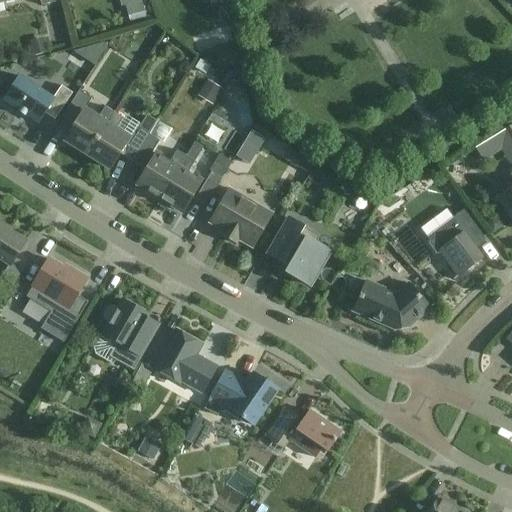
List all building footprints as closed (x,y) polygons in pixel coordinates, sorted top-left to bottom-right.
[(142,2),(126,6),(128,16),(144,12),(142,2)] [(43,42),(32,45),(35,56),(47,53),(43,42)] [(53,99),(20,77),(4,101),(38,123),(44,113),(55,120),(72,94),(61,86),(53,99)] [(208,82),(198,97),(212,106),(222,90),(208,82)] [(87,155),(114,113),(105,107),(98,119),(84,111),(92,99),(79,91),(62,118),(74,126),(65,141),(87,155)] [(119,154),(131,161),(148,134),(139,128),(136,127),(129,139),(116,130),(123,119),(114,113),(87,155),(110,169),(119,154)] [(146,116),(139,128),(148,134),(156,122),(146,116)] [(511,125),(493,137),(510,165),(511,163),(511,125)] [(148,134),(131,161),(143,169),(160,141),(148,134)] [(186,156),(160,199),(183,213),(201,182),(188,174),(203,148),(194,143),(186,156)] [(296,165),(301,156),(286,148),(281,157),(296,165)] [(137,185),(160,199),(186,156),(177,151),(170,162),(156,154),(137,185)] [(304,158),(298,169),(309,175),(315,164),(304,158)] [(316,165),(307,179),(318,186),(327,171),(316,165)] [(212,172),(195,199),(205,206),(222,178),(212,172)] [(511,190),(499,197),(511,217),(511,172),(511,175),(509,182),(509,186),(511,190)] [(255,209),(257,205),(230,189),(209,224),(223,232),(221,235),(237,244),(239,241),(252,249),(270,218),(255,209)] [(440,252),(458,277),(483,259),(473,245),(484,237),(464,211),(453,219),(456,223),(428,244),(437,255),(440,252)] [(495,218),(486,226),(493,235),(502,228),(495,218)] [(286,273),(310,287),(331,252),(315,243),(319,237),(303,228),(304,228),(289,219),(268,255),(283,264),(284,261),(291,265),(286,273)] [(26,242),(0,225),(0,260),(9,266),(1,278),(13,286),(26,266),(15,259),(26,242)] [(32,287),(26,298),(51,313),(41,330),(64,343),(72,330),(88,303),(77,296),(87,279),(73,270),(71,273),(49,260),(32,287)] [(353,312),(395,330),(396,328),(406,326),(408,328),(430,309),(409,284),(396,295),(366,282),(353,312)] [(133,369),(150,340),(141,334),(142,334),(140,329),(149,315),(122,300),(117,310),(113,308),(108,309),(105,316),(106,320),(109,323),(102,335),(112,340),(111,343),(112,348),(119,352),(115,359),(133,369)] [(182,383),(202,394),(217,367),(197,356),(202,345),(175,330),(153,369),(181,384),(182,383)] [(140,382),(148,365),(139,361),(131,377),(140,382)] [(278,390),(253,374),(246,384),(225,372),(204,409),(217,416),(221,409),(238,420),(242,418),(253,426),(278,390)] [(285,409),(265,437),(284,450),(290,441),(315,458),(322,449),(327,453),(341,433),(309,411),(302,421),(285,409)] [(188,432),(184,438),(200,447),(204,441),(212,425),(196,416),(188,432)] [(87,418),(79,432),(93,440),(101,426),(87,418)] [(148,437),(139,453),(153,461),(162,445),(148,437)] [(458,511),(460,510),(439,497),(429,511),(458,511)]
